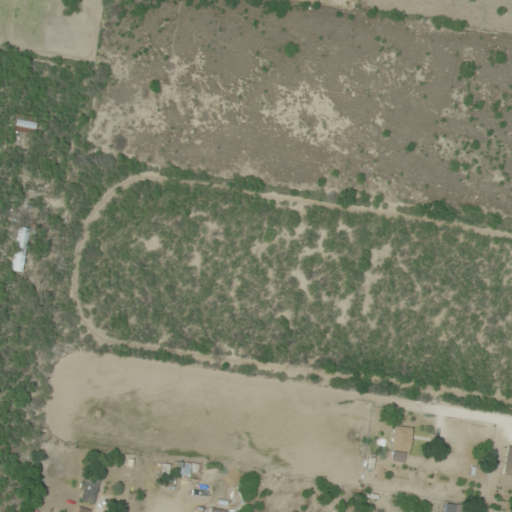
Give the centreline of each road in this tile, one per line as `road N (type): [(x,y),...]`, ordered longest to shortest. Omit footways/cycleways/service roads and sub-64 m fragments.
road 1 (residential): [(45,0),(1,282)]
road 2 (residential): [(511,419),(279,383)]
